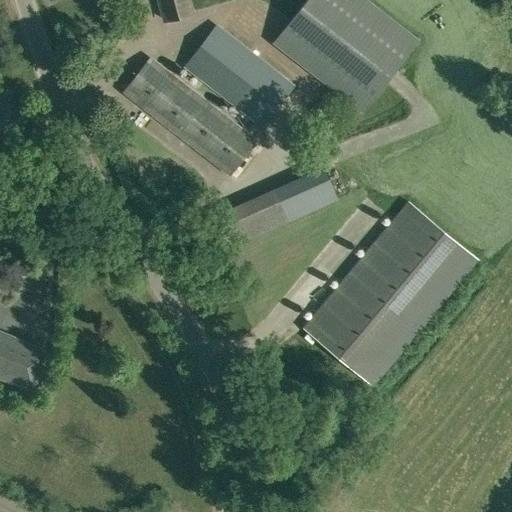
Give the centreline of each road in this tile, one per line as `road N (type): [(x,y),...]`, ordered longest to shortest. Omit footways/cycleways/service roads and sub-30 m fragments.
road 1 (unclassified): [(229,511),(236,445),(224,398),(131,241)]
road 2 (unclassified): [(131,241),(60,107)]
road 3 (unclassified): [(0,219),(62,236),(131,241)]
